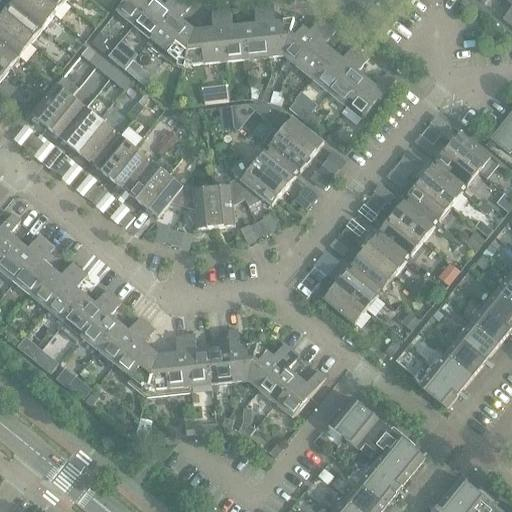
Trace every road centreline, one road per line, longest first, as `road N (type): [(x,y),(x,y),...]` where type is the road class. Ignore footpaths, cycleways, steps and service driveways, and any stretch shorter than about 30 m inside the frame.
road 1 (residential): [(511,74),(446,85),(272,292)]
road 2 (residential): [(272,292),(176,301),(13,169)]
road 3 (residential): [(363,369),(256,499),(195,450)]
road 4 (residential): [(485,452),(447,440),(363,369)]
road 5 (tertiary): [(106,511),(0,425)]
